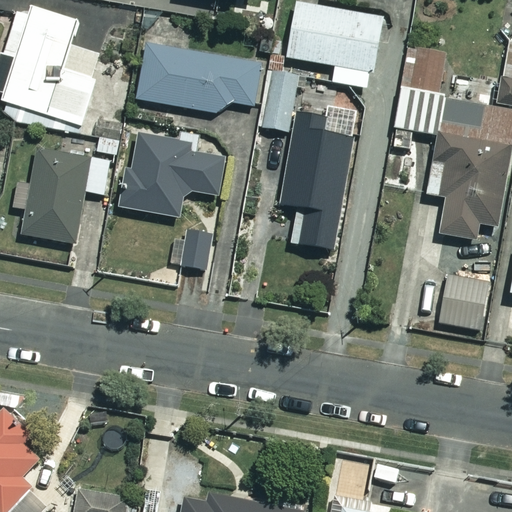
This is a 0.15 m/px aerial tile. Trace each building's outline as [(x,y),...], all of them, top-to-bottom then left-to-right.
[(173,0),(126,0),(126,2),(172,9),(173,0)] [(390,20),(304,5),(294,61),(341,69),(339,85),(377,92),(390,20)] [(82,23),(36,10),(34,20),(21,16),(0,89),(0,95),(13,99),(7,118),(88,141),(105,81),(69,71),(82,23)] [(144,102),(222,114),(236,105),(259,109),(266,65),(152,47),(144,102)] [(292,134),(305,76),(277,70),(264,128),(292,134)] [(511,201),(511,112),(408,95),(399,149),(417,152),(420,134),(444,138),(434,198),(452,201),(446,237),(483,243),(486,225),(508,229),(511,201)] [(363,124),(304,113),(287,208),(304,211),(298,246),(339,253),(363,124)] [(101,160),(116,162),(123,163),(126,142),(104,138),(101,160)] [(197,148),(144,139),(139,170),(131,169),(124,210),(184,220),(189,192),(227,199),(233,163),(195,157),(197,148)] [(101,160),(44,152),(38,187),(23,184),(20,210),(32,212),(28,238),(82,246),(89,194),(111,197),(116,162),(101,160)] [(217,242),(180,234),(174,264),(211,272),(217,242)] [(496,285),(455,276),(445,324),(486,333),(496,285)] [(0,511),(54,511),(57,510),(25,480),(53,451),(10,411),(0,421),(0,511)] [(132,511),(134,500),(84,493),(81,511),(132,511)] [(222,504),(190,498),(187,511),(304,511),(224,497),(222,504)]
